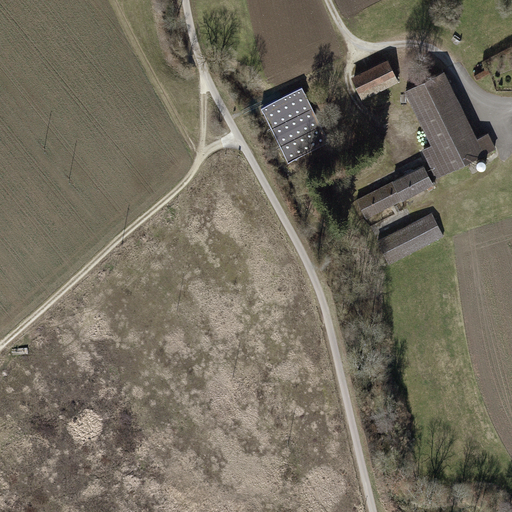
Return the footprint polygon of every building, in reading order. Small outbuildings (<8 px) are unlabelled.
[(390,59),(354,76),(364,98),(400,82),(390,59)] [(447,71),(407,89),(433,144),(425,148),(439,178),(499,150),(491,133),(479,139),(447,71)] [(330,142),(302,89),(282,99),(262,110),(290,163),(330,142)] [(426,165),(359,199),(369,218),(435,184),(426,165)] [(433,213),(379,239),(390,262),(444,235),(433,213)]
